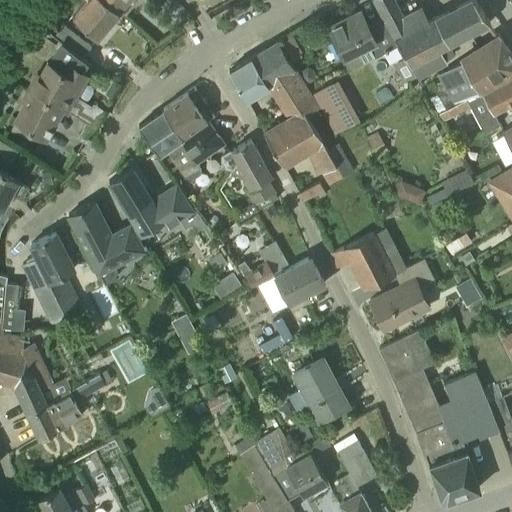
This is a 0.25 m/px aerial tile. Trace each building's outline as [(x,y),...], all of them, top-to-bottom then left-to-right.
[(121,17),(101,0),(86,0),(73,16),(98,37),(115,17),(118,20),(121,17)] [(101,0),(121,17),(125,13),(121,9),(128,0),(148,0),(150,1),(151,0),(101,0)] [(420,8),(419,6),(404,13),(397,0),(374,0),(384,17),(400,44),(406,56),(393,63),(403,82),(417,76),(410,63),(439,48),(489,21),(474,0),(470,0),(426,22),(420,8)] [(375,56),(400,44),(384,17),(367,25),(360,10),(328,26),(343,57),(349,70),(375,56)] [(55,37),(59,41),(81,57),(90,44),(64,25),(55,37)] [(283,40),(291,55),(302,50),(294,34),(283,40)] [(461,103),(511,73),(511,54),(499,35),(461,59),(461,60),(437,75),(455,106),(461,103)] [(273,82),(283,98),(307,84),(280,39),(229,69),(246,98),(273,82)] [(68,109),(91,69),(85,65),(88,62),(59,41),(40,74),(37,72),(28,87),(68,109)] [(446,62),(439,48),(410,63),(417,76),(418,77),(446,62)] [(308,83),(315,79),(315,70),(309,67),(301,71),(303,77),(308,83)] [(499,122),(495,113),(511,103),(511,73),(461,103),(455,106),(439,113),(443,120),(470,106),(483,131),(499,122)] [(313,146),(323,171),(322,172),(328,184),(354,168),(338,141),(327,147),(306,113),(320,105),(307,84),(283,98),(293,114),(264,131),(283,164),(313,146)] [(15,118),(45,136),(61,108),(66,111),(68,109),(28,87),(25,93),(29,95),(15,118)] [(187,92),(163,108),(183,139),(209,122),(206,120),(214,114),(203,98),(195,103),(187,92)] [(183,139),(163,108),(139,125),(159,155),(166,150),(185,177),(200,167),(197,162),(223,144),(209,122),(183,139)] [(511,146),(511,124),(503,130),(511,146)] [(379,132),(368,138),(378,157),(389,151),(379,132)] [(277,197),(275,192),(266,177),(271,174),(251,139),(232,149),(232,150),(240,162),(238,164),(234,170),(232,173),(245,177),(250,185),(246,188),(255,204),(258,208),(277,197)] [(19,152),(0,141),(0,202),(6,206),(21,180),(7,172),(19,152)] [(227,168),(234,170),(238,164),(240,162),(232,150),(223,155),(222,161),(227,168)] [(152,199),(132,166),(109,180),(129,213),(152,199)] [(511,167),(490,181),(511,214),(511,167)] [(441,181),(444,187),(427,196),(430,202),(472,180),(466,169),(441,181)] [(44,184),(51,183),(50,173),(43,174),(44,184)] [(405,176),(398,190),(423,202),(430,188),(405,176)] [(298,191),(303,200),(317,192),(319,196),(326,193),(319,180),(298,191)] [(144,251),(129,221),(109,231),(93,201),(68,214),(99,274),(104,284),(114,279),(117,270),(115,266),(144,251)] [(273,203),(263,208),(268,218),(278,212),(273,203)] [(86,313),(65,272),(74,268),(55,231),(30,243),(36,256),(23,263),(29,277),(56,328),(86,313)] [(395,271),(375,231),(344,246),(364,287),(395,271)] [(238,262),(243,272),(253,285),(274,274),(273,272),(288,263),(274,240),(258,249),(264,260),(251,267),(245,258),(238,262)] [(476,260),(470,250),(460,256),(466,265),(476,260)] [(310,256),(262,282),(276,309),(325,283),(310,256)] [(424,257),(406,265),(395,271),(401,284),(370,299),(385,328),(402,320),(406,329),(424,320),(420,311),(429,306),(419,285),(434,277),(424,257)] [(225,276),(233,289),(242,283),(233,271),(225,276)] [(470,277),(455,285),(466,305),(481,297),(470,277)] [(3,322),(2,326),(4,326),(23,328),(25,308),(16,307),(18,283),(6,282),(3,322)] [(104,286),(91,292),(103,318),(117,311),(104,286)] [(176,316),(188,350),(204,345),(192,310),(176,316)] [(507,447),(489,400),(482,385),(475,369),(443,381),(450,397),(439,401),(422,366),(435,360),(419,327),(379,347),(415,429),(427,462),(428,461),(440,496),(446,499),(479,487),(464,444),(462,437),(479,431),(480,434),(498,428),(506,447),(507,447)] [(0,378),(14,383),(27,410),(53,398),(53,397),(55,397),(49,384),(52,383),(34,343),(22,349),(23,337),(3,334),(0,333),(0,378)] [(147,349),(151,359),(160,355),(156,345),(147,349)] [(340,389),(340,388),(323,356),(295,371),(301,384),(296,387),(305,405),(310,403),(318,418),(348,403),(347,402),(345,403),(338,390),(340,389)] [(223,382),(237,376),(230,362),(216,369),(223,382)] [(83,381),(89,391),(105,382),(112,379),(106,368),(99,372),(83,381)] [(143,391),(153,411),(171,402),(162,382),(143,391)] [(82,413),(75,399),(69,389),(55,397),(53,397),(53,398),(27,410),(39,437),(82,413)] [(207,402),(212,411),(230,401),(225,393),(207,402)] [(511,460),(511,417),(502,395),(489,400),(507,447),(511,460)] [(305,421),(293,427),(299,441),(312,434),(305,421)] [(327,480),(312,454),(330,443),(324,434),(306,444),(308,447),(295,454),(279,425),(253,440),(255,443),(267,464),(271,472),(272,472),(288,499),(301,491),(302,494),(327,480)] [(372,511),(357,484),(377,473),(357,438),(336,450),(348,472),(334,480),(327,480),(335,495),(341,506),(340,507),(341,508),(342,508),(344,511),(372,511)] [(252,473),(267,464),(255,443),(240,452),(252,473)] [(272,472),(271,472),(257,480),(266,497),(260,501),(266,511),(291,511),(295,510),(288,499),(272,472)] [(83,503),(94,498),(86,483),(75,489),(76,490),(65,496),(59,485),(35,498),(42,511),(66,511),(72,509),(83,503)]
